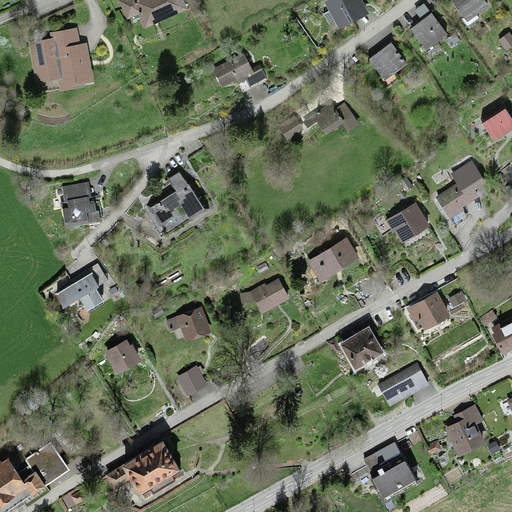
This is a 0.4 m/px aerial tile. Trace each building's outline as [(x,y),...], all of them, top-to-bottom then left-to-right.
[(180,0),(124,0),(121,2),(128,16),(139,11),(141,12),(146,24),(173,12),(172,9),(183,5),(180,0)] [(364,11),(358,0),(333,0),(328,3),(340,24),(364,11)] [(452,0),(467,19),(487,4),(484,0),(452,0)] [(446,33),(430,12),(421,19),(423,21),(412,29),(426,48),(446,33)] [(62,83),(90,78),(84,45),(79,46),(76,31),(60,34),(61,41),(56,42),(55,41),(33,45),(39,78),(34,79),(36,92),(63,88),(62,83)] [(511,44),(511,36),(507,39),(504,36),(500,40),(507,49),(511,44)] [(406,63),(390,42),(380,49),(381,51),(371,59),(385,78),(406,63)] [(244,54),(214,69),(223,85),(236,78),(242,91),(266,78),(260,65),(251,69),(244,54)] [(317,113),(315,115),(326,132),(342,121),(346,126),(355,119),(344,104),(335,110),(330,104),(317,113)] [(511,117),(504,105),(481,119),(493,138),(511,126),(511,117)] [(284,133),(299,123),(295,116),(279,127),(284,133)] [(448,213),(477,194),(473,188),(484,181),(472,162),(453,174),(459,184),(438,197),(448,213)] [(180,168),(167,176),(174,188),(148,205),(167,235),(209,208),(190,178),(187,180),(180,168)] [(62,207),(66,225),(89,221),(87,211),(101,209),(100,201),(90,203),(89,196),(80,197),(77,183),(62,186),(65,200),(67,200),(68,206),(62,207)] [(419,229),(417,226),(425,221),(415,203),(390,218),(402,239),(419,229)] [(310,261),(320,277),(355,256),(346,239),(310,261)] [(96,286),(99,285),(91,272),(62,289),(69,303),(80,296),(87,309),(103,299),(96,286)] [(370,278),(378,291),(386,286),(379,273),(370,278)] [(355,283),(364,298),(378,291),(370,278),(369,275),(355,283)] [(150,286),(145,278),(136,283),(141,291),(150,286)] [(266,287),(265,284),(252,292),(262,310),(288,296),(278,280),(266,287)] [(460,292),(450,298),(453,305),(464,300),(460,292)] [(436,293),(410,308),(415,318),(420,316),(425,325),(447,313),(436,293)] [(187,337),(208,329),(200,309),(167,321),(170,330),(183,325),(187,337)] [(480,318),(484,324),(496,317),(492,310),(480,318)] [(511,344),(511,318),(494,328),(496,333),(494,334),(502,350),(511,344)] [(271,345),(282,335),(277,329),(265,339),(271,345)] [(356,365),(380,350),(367,329),(343,343),(356,365)] [(335,339),(330,342),(335,352),(341,350),(335,339)] [(131,345),(129,346),(126,341),(107,351),(117,369),(138,357),(131,345)] [(428,383),(417,363),(379,385),(390,404),(428,383)] [(179,377),(188,392),(205,382),(198,371),(202,369),(200,365),(179,377)] [(482,440),(467,410),(460,413),(463,420),(448,428),(455,442),(459,440),(463,450),(482,440)] [(119,437),(127,432),(124,427),(116,432),(119,437)] [(422,438),(418,430),(410,435),(414,442),(422,438)] [(0,511),(0,507),(17,496),(21,501),(46,484),(44,480),(67,464),(51,441),(25,458),(27,458),(35,470),(22,479),(8,458),(1,463),(0,462),(0,511)] [(180,470),(162,441),(105,476),(111,486),(131,474),(143,493),(151,488),(153,492),(175,479),(173,475),(180,470)] [(437,441),(426,446),(430,453),(440,448),(437,441)] [(364,459),(367,465),(370,471),(379,486),(376,488),(384,503),(419,483),(396,442),(364,459)] [(356,479),(370,471),(367,465),(353,473),(356,479)] [(81,490),(72,495),(76,502),(85,497),(81,490)]
